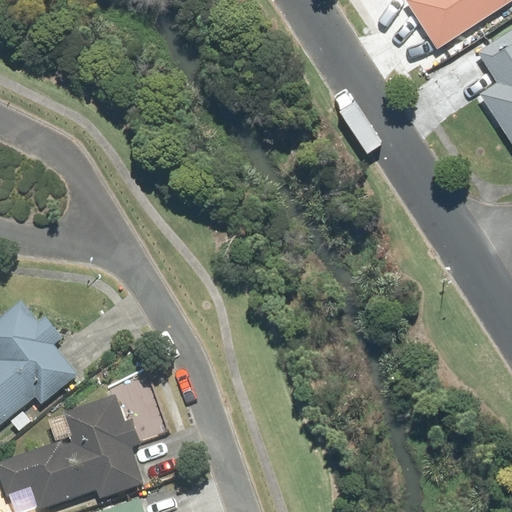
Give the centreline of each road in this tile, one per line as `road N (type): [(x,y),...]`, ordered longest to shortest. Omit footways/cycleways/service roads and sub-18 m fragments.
road 1 (residential): [(88,236),(132,266),(170,320),(240,511)]
road 2 (residential): [(301,0),(459,253)]
road 3 (residential): [(88,236),(60,160),(0,125)]
